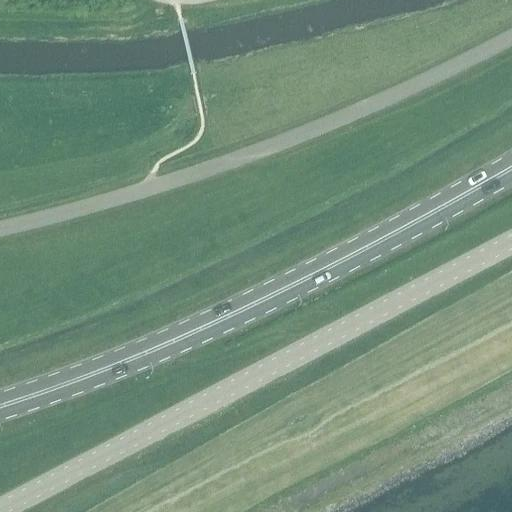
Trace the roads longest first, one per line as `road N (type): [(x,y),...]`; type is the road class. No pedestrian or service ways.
road 1 (unclassified): [(0,509),(511,241)]
road 2 (primary): [(0,405),(98,372),(255,302),(511,166)]
road 3 (unclassified): [(0,228),(214,167),(511,37)]
